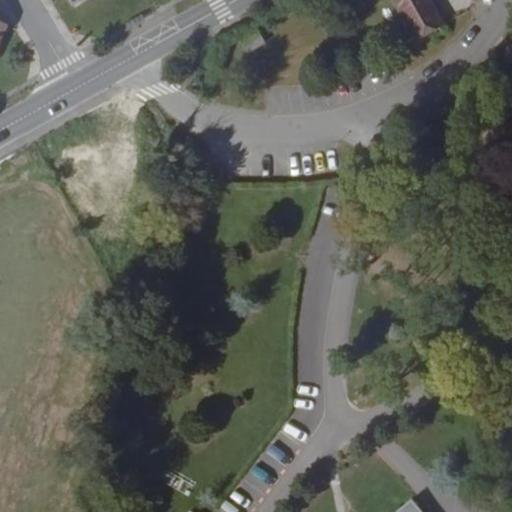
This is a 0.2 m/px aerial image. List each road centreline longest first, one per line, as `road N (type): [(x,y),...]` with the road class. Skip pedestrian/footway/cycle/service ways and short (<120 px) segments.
road 1 (residential): [(486,31),(363,122),(255,142),(121,62)]
road 2 (tertiary): [(121,62),(0,127)]
road 3 (tertiary): [(235,0),(121,62)]
